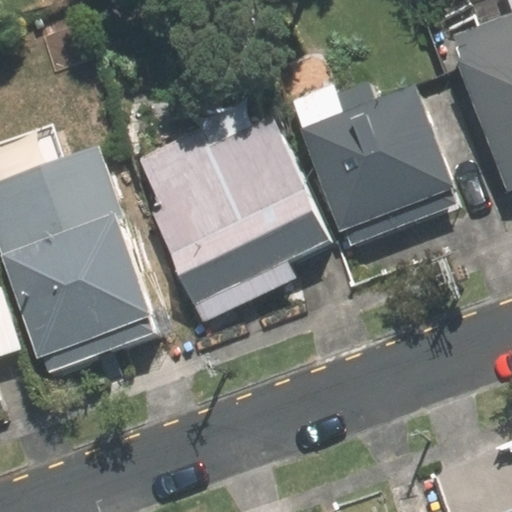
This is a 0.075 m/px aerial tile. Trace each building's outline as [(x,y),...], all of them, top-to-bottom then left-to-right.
[(511,0),(505,0),(511,22),(511,31),(467,48),(476,73),(471,74),(511,191),(511,0)] [(387,108),(380,88),(349,99),(346,90),(307,104),(351,234),(356,232),(361,247),(470,209),(464,196),(470,193),(435,93),(387,108)] [(161,218),(207,324),(301,283),(293,265),(338,247),(287,127),(218,157),(209,138),(147,165),(170,215),(161,218)] [(59,378),(171,340),(164,322),(173,319),(116,154),(0,193),(0,212),(51,361),(53,361),(59,378)] [(0,312),(0,402),(7,400),(2,384),(6,383),(4,375),(34,365),(14,307),(0,312)]
